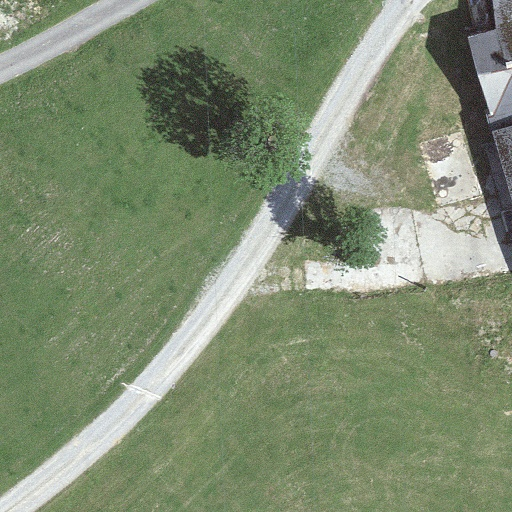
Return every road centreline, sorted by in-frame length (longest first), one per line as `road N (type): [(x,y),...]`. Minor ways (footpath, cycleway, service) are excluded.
road 1 (track): [(5,511),(122,411),(215,302),(417,0)]
road 2 (track): [(0,68),(131,0)]
